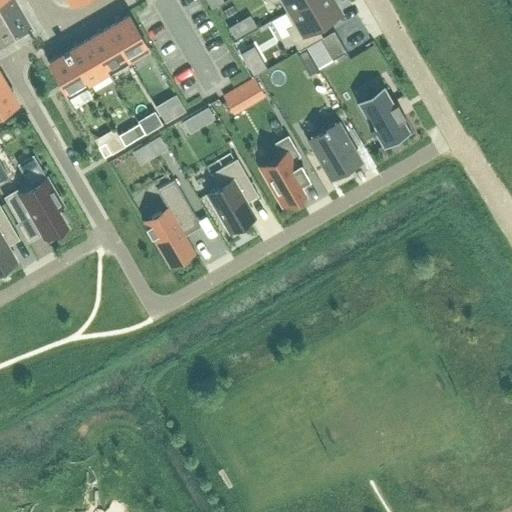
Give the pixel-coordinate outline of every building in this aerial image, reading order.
[(274,0),(282,0),(288,8),(288,9),(303,0),(268,0),(270,3),(274,0)] [(305,45),(321,36),(314,24),(339,10),(333,0),(303,0),(288,9),(288,8),(284,11),(291,24),(285,28),(298,50),(305,45)] [(128,14),(108,26),(129,62),(127,58),(147,46),(128,14)] [(108,26),(88,37),(109,74),(129,62),(108,26)] [(321,36),(305,45),(317,66),(345,50),(333,29),(321,36)] [(88,37),(68,49),(87,81),(106,70),(108,74),(109,74),(88,37)] [(87,81),(68,49),(67,48),(62,51),(62,52),(48,61),(66,93),(87,81)] [(0,110),(16,101),(4,82),(0,84),(0,110)] [(356,99),(355,99),(369,123),(367,124),(370,129),(371,128),(381,145),(409,129),(382,83),(381,84),(385,90),(360,105),(356,99)] [(170,103),(177,113),(184,109),(178,98),(170,103)] [(144,118),(137,122),(143,133),(150,128),(144,118)] [(136,137),(143,133),(137,122),(130,126),(136,137)] [(335,122),(308,137),(331,175),(357,159),(335,122)] [(281,153),(259,165),(281,204),(303,191),(298,182),(306,177),(298,164),(296,166),(292,158),(298,155),(287,134),(274,142),(281,153)] [(110,152),(104,141),(97,145),(103,156),(110,152)] [(17,163),(30,185),(19,192),(17,188),(4,196),(18,221),(30,214),(43,236),(66,222),(56,206),(61,204),(46,176),(45,177),(32,154),(17,163)] [(217,185),(206,192),(229,230),(237,225),(239,228),(251,221),(249,218),(253,215),(243,198),(255,191),(235,156),(209,172),(217,185)] [(166,206),(142,220),(168,265),(194,250),(179,225),(195,216),(173,178),(155,188),(166,206)] [(0,267),(15,259),(6,244),(7,240),(16,235),(18,238),(18,237),(0,205),(0,267)]
